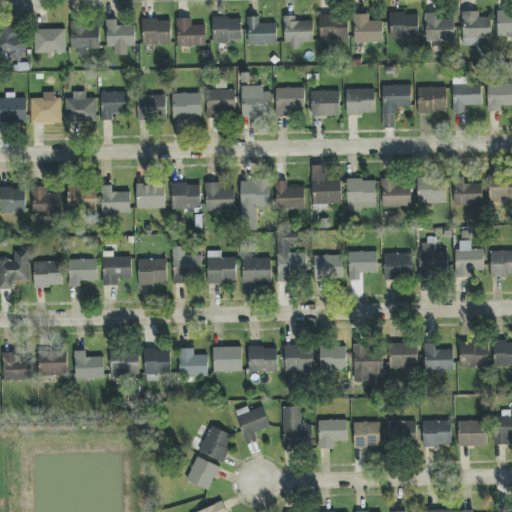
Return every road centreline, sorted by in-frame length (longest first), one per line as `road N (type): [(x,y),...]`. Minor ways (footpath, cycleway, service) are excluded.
road 1 (residential): [(0,322),(511,307)]
road 2 (residential): [(511,142),(0,156)]
road 3 (residential): [(511,477),(260,483)]
